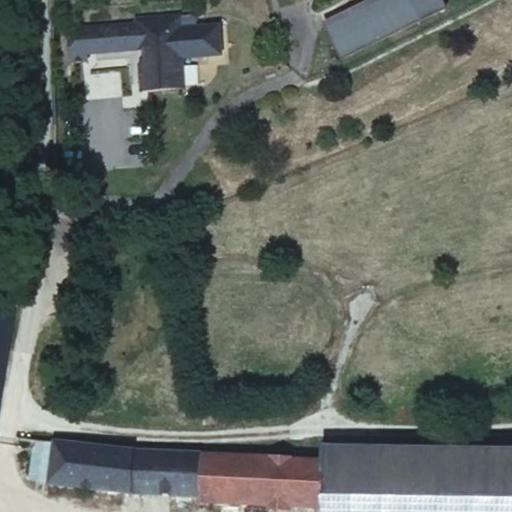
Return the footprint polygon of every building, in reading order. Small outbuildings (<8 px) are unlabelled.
[(435,0),(380,0),(323,28),(341,64),(443,14),(435,0)] [(135,27),(65,32),(68,67),(89,66),(88,59),(143,55),(144,65),(140,68),(142,96),(185,93),(183,63),(210,61),(208,28),(181,30),(180,19),(135,22),(135,27)] [(208,28),(210,61),(221,60),(218,28),(208,28)] [(329,511),(331,471),(61,451),(59,490),(229,506),(228,511),(329,511)] [(329,511),(511,511),(511,458),(332,458),(331,471),(329,511)]
